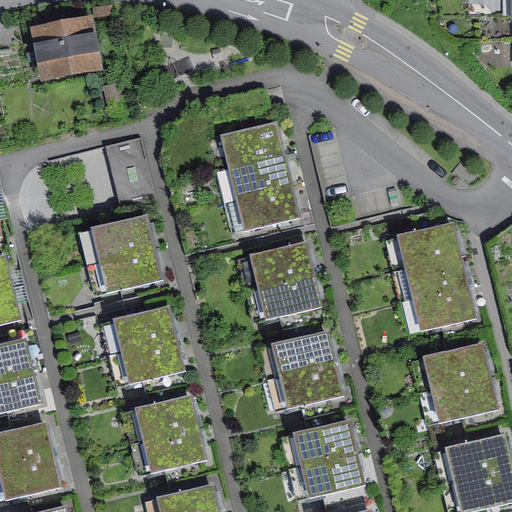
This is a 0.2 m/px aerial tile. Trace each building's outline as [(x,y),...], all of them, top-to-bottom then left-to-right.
[(91,15),(30,28),(41,83),(102,70),(91,15)] [(276,126),(226,138),(234,169),(283,157),(276,126)] [(141,138),(106,147),(122,212),(157,204),(141,138)] [(283,157),(234,169),(241,200),(291,188),(283,157)] [(291,188),(241,200),(249,231),(298,219),(291,188)] [(146,218),(86,233),(94,263),(154,248),(146,218)] [(451,224),(387,240),(395,272),(459,256),(451,224)] [(305,245),(246,260),(254,291),(313,276),(305,245)] [(154,248),(94,263),(103,297),(163,282),(154,248)] [(459,256),(395,272),(403,305),(467,289),(459,256)] [(4,258),(0,258),(0,291),(12,289),(4,258)] [(313,276),(254,291),(262,325),(322,310),(313,276)] [(12,289),(0,291),(0,325),(19,321),(12,289)] [(467,289),(403,305),(411,337),(475,321),(467,289)] [(168,310),(108,325),(116,355),(175,340),(168,310)] [(327,334),(267,349),(275,380),(334,365),(327,334)] [(175,340),(116,355),(124,389),(184,374),(175,340)] [(25,341),(0,347),(0,379),(32,372),(25,341)] [(421,396),(490,379),(483,348),(413,365),(421,396)] [(334,365),(275,380),(283,414),(343,399),(334,365)] [(32,372),(0,379),(0,413),(40,404),(32,372)] [(490,379),(421,396),(429,428),(498,411),(490,379)] [(190,397),(131,412),(138,443),(198,428),(190,397)] [(348,421),(289,436),(296,467),(356,452),(348,421)] [(45,425),(0,435),(0,456),(3,468),(53,456),(45,425)] [(198,428),(138,443),(147,477),(207,462),(198,428)] [(441,488),(510,471),(502,440),(433,457),(441,488)] [(356,452),(296,467),(305,501),(365,486),(356,452)] [(53,456),(3,468),(11,500),(60,488),(53,456)] [(511,479),(510,471),(441,488),(446,511),(479,511),(511,504),(511,479)] [(217,511),(211,487),(152,502),(154,511),(217,511)]
